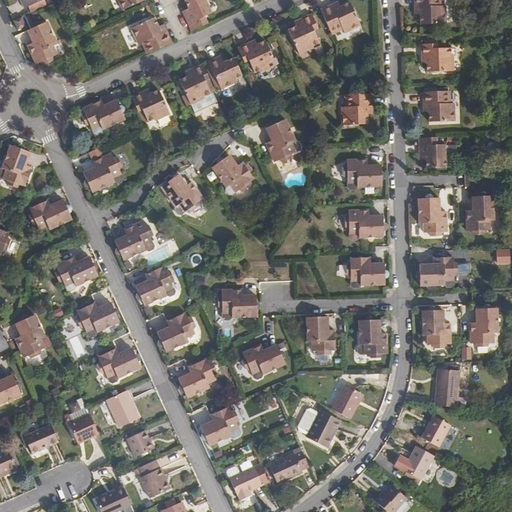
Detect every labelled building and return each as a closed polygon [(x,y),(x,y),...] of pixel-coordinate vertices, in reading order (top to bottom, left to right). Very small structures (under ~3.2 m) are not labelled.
[(23,0),(24,1),(22,2),(25,9),(29,7),(36,3),(39,8),(47,5),(44,0),(23,0)] [(119,0),(124,10),(145,0),(119,0)] [(192,13),(185,16),(192,31),(209,24),(206,17),(213,14),(207,0),(188,0),(186,1),(190,9),(192,13)] [(413,0),(414,8),(419,8),(420,15),(420,25),(446,24),(445,7),(442,7),(439,7),(438,0),(413,0)] [(339,2),(332,6),(334,11),(341,8),(339,2)] [(32,12),(39,8),(36,3),(29,7),(32,12)] [(332,6),(321,11),(331,34),(343,28),(344,31),(345,34),(361,26),(350,4),(341,8),(334,11),(332,6)] [(300,25),(296,27),(289,31),(300,56),(314,49),(313,47),(319,44),(314,31),(318,29),(312,15),(299,21),(300,25)] [(22,18),(14,21),(9,24),(13,33),(27,27),(22,18)] [(145,42),(150,53),(173,43),(167,31),(163,33),(159,26),(156,18),(133,28),(140,45),(142,43),(145,42)] [(37,48),(29,52),(36,66),(39,64),(44,66),(53,62),(53,58),(58,56),(54,47),(57,46),(47,23),(28,32),(33,44),(34,44),(37,48)] [(331,34),(332,37),(344,31),(343,28),(331,34)] [(251,43),(238,49),(245,63),(249,61),(255,73),(262,71),(263,73),(277,66),(266,41),(258,45),(253,47),(251,43)] [(27,47),(29,52),(37,48),(34,44),(33,44),(27,47)] [(421,45),(422,59),(426,59),(426,64),(427,73),(454,72),(454,56),(452,56),(451,49),(437,50),(437,44),(421,45)] [(224,66),(222,61),(220,57),(209,62),(220,86),(235,79),(233,75),(240,71),(235,58),(228,61),(228,64),(224,66)] [(214,89),(203,65),(190,71),(192,75),(188,77),(179,81),(189,102),(203,96),(203,95),(213,90),(214,89)] [(189,102),(179,81),(176,83),(186,104),(189,102)] [(144,92),(132,97),(138,112),(143,110),(147,120),(154,117),(155,119),(169,112),(159,90),(151,94),(147,96),(144,92)] [(203,96),(189,102),(191,106),(215,95),(213,90),(203,95),(203,96)] [(448,92),(423,93),(423,105),(428,106),(429,113),(429,123),(455,122),(454,105),(451,105),(448,105),(448,92)] [(372,94),(344,96),(345,108),(341,108),(342,129),(370,128),(369,115),(373,115),(372,94)] [(119,110),(119,108),(113,95),(95,104),(105,126),(103,130),(104,134),(108,135),(115,132),(120,134),(129,130),(131,125),(134,123),(128,110),(121,113),(119,110)] [(126,105),(119,108),(119,110),(121,113),(128,110),(126,105)] [(275,147),(268,150),(275,163),(279,161),(282,163),(291,159),(292,155),(296,153),(292,145),(295,143),(285,120),(266,129),(271,142),(272,142),(275,147)] [(436,138),(418,139),(419,156),(425,156),(426,160),(426,169),(446,168),(445,146),(437,146),(436,138)] [(24,166),(25,167),(30,154),(10,147),(2,170),(4,172),(2,180),(6,181),(8,186),(17,189),(21,187),(25,188),(30,175),(22,172),(24,166)] [(97,170),(84,176),(93,195),(116,184),(119,186),(123,183),(124,180),(121,173),(123,169),(118,159),(114,159),(112,155),(99,161),(102,168),(97,170)] [(237,169),(237,167),(229,156),(211,169),(226,189),(225,192),(228,196),(231,196),(238,191),(242,192),(250,186),(250,182),(254,180),(245,168),(239,172),(237,169)] [(360,166),(360,158),(346,159),(346,164),(343,167),(343,176),(346,179),(347,187),(349,190),(354,190),(356,187),(381,186),(380,165),(366,165),(366,166),(360,166)] [(94,163),(97,170),(102,168),(99,161),(94,163)] [(242,164),(237,167),(237,169),(239,172),(245,168),(242,164)] [(32,169),(25,167),(24,166),(22,172),(30,175),(32,169)] [(185,188),(186,187),(177,175),(160,188),(175,208),(174,212),(176,215),(180,216),(188,210),(192,212),(200,206),(200,202),(203,199),(194,187),(188,192),(185,188)] [(191,183),(186,187),(185,188),(188,192),(194,187),(191,183)] [(473,217),(465,217),(465,231),(469,231),(473,235),(482,234),(485,230),(493,231),(497,228),(497,224),(492,221),(492,196),(472,197),(471,211),(473,211),(473,217)] [(439,213),(440,213),(440,199),(419,199),(419,224),(423,224),(423,233),(427,233),(431,237),(441,236),(444,233),(447,233),(447,219),(439,219),(439,213)] [(48,200),(43,203),(46,210),(51,208),(51,207),(48,200)] [(46,210),(43,203),(29,209),(31,213),(30,217),(34,226),(37,226),(40,231),(48,227),(50,230),(72,220),(64,201),(51,207),(51,208),(46,210)] [(362,218),(362,210),(348,211),(348,214),(345,217),(345,227),(349,230),(349,238),(351,241),(356,241),(358,238),(383,238),(382,216),(368,217),(368,218),(362,218)] [(127,234),(126,233),(114,240),(123,259),(146,249),(148,250),(153,248),(154,244),(151,237),(153,233),(149,224),(145,223),(142,219),(129,225),(132,232),(127,234)] [(123,227),(126,233),(127,234),(132,232),(129,225),(123,227)] [(0,256),(2,257),(4,253),(8,251),(11,242),(9,239),(11,233),(0,229),(0,256)] [(71,266),(67,259),(55,265),(57,269),(55,273),(58,280),(59,282),(62,283),(63,283),(66,290),(68,291),(70,292),(74,290),(74,286),(97,276),(89,256),(76,263),(76,264),(71,266)] [(73,257),(67,259),(71,266),(76,264),(76,263),(73,257)] [(363,265),(363,257),(349,258),(349,262),(346,265),(346,274),(350,277),(350,282),(359,282),(360,285),(384,285),(384,264),(369,264),(369,265),(363,265)] [(434,265),(434,264),(420,265),(421,286),(446,285),(446,281),(455,280),(455,276),(458,273),(458,263),(454,260),(454,257),(440,257),(440,265),(434,265)] [(148,280),(147,279),(135,285),(143,304),(166,294),(169,295),(174,294),(175,291),(172,283),(173,279),(170,270),(165,269),(163,265),(150,271),(152,278),(148,280)] [(150,271),(144,274),(147,279),(148,280),(152,278),(150,271)] [(235,297),(234,290),(221,290),(220,293),(218,297),(218,307),(221,310),(221,317),(224,321),(228,321),(230,318),(255,317),(255,295),(241,295),(241,297),(235,297)] [(90,306),(76,312),(78,315),(76,319),(80,327),(84,328),(88,337),(92,338),(95,337),(97,333),(119,322),(111,303),(98,309),(98,310),(93,312),(90,306)] [(98,310),(98,309),(95,303),(90,306),(93,312),(98,310)] [(478,330),(470,330),(470,344),(475,344),(478,347),(488,347),(491,344),(495,344),(494,334),(498,334),(497,309),(476,310),(476,324),(477,324),(478,330)] [(442,324),(443,324),(443,311),(422,312),(422,336),(426,336),(426,345),(431,345),(433,348),(444,348),(446,345),(450,345),(450,330),(442,331),(442,324)] [(170,328),(169,327),(157,333),(166,352),(188,341),(187,338),(195,334),(194,330),(196,327),(191,317),(187,316),(186,313),(172,319),(175,326),(170,328)] [(26,342),(19,345),(25,358),(29,356),(34,358),(43,354),(44,349),(50,346),(52,343),(50,339),(46,337),(36,315),(17,324),(23,337),(24,337),(26,342)] [(326,332),(327,332),(327,318),(306,318),(307,344),(310,344),(310,352),(316,352),(318,356),(327,356),(330,352),(335,351),(334,337),(326,337),(326,332)] [(172,319),(167,321),(169,327),(170,328),(175,326),(172,319)] [(380,340),(380,334),(380,321),(359,321),(360,346),(357,349),(357,352),(360,355),(369,355),(371,359),(381,358),(384,354),(388,354),(388,340),(380,340)] [(16,340),(19,345),(26,342),(24,337),(23,337),(16,340)] [(252,357),(248,350),(235,356),(237,360),(235,364),(239,373),(243,374),(247,382),(250,383),(254,381),(255,378),(278,367),(269,348),(257,354),(256,355),(252,357)] [(254,348),(248,350),(252,357),(256,355),(257,354),(254,348)] [(111,352),(98,358),(100,362),(98,366),(102,375),(106,376),(110,383),(113,385),(117,383),(118,378),(140,368),(132,349),(119,355),(119,356),(114,358),(111,352)] [(119,356),(119,355),(116,349),(111,352),(114,358),(119,356)] [(196,372),(191,374),(178,380),(187,399),(211,389),(209,385),(217,381),(215,377),(217,373),(213,364),(209,363),(207,359),(193,366),(196,372)] [(193,366),(188,368),(191,374),(196,372),(193,366)] [(437,381),(436,406),(458,408),(461,371),(441,369),(440,381),(437,381)] [(0,383),(0,405),(22,396),(13,376),(1,382),(1,383),(0,383)] [(345,386),(332,410),(350,419),(363,395),(345,386)] [(127,391),(107,400),(120,428),(139,419),(127,391)] [(217,420),(213,422),(201,428),(210,447),(233,436),(231,433),(240,429),(238,424),(240,421),(236,412),(231,411),(230,407),(216,413),(219,419),(217,420)] [(86,408),(70,416),(73,422),(90,415),(87,410),(86,408)] [(329,449),(333,441),(332,439),(336,431),(338,432),(342,423),(322,412),(309,439),(329,449)] [(216,413),(211,416),(213,422),(217,420),(219,419),(216,413)] [(99,435),(90,415),(73,422),(69,424),(77,441),(84,438),(86,441),(99,435)] [(433,416),(422,437),(439,448),(452,426),(433,416)] [(32,454),(58,442),(51,425),(32,433),(24,437),(32,454)] [(145,432),(127,440),(136,458),(153,450),(145,432)] [(397,467),(404,471),(421,480),(435,456),(417,446),(409,461),(402,457),(397,467)] [(309,466),(301,448),(293,451),(295,454),(269,465),(278,483),(303,473),(302,469),(309,466)] [(10,450),(0,454),(0,474),(17,467),(10,450)] [(18,470),(17,467),(0,474),(0,475),(1,478),(18,470)] [(253,467),(230,478),(240,500),(251,495),(249,490),(261,484),(253,467)] [(163,483),(167,482),(161,469),(141,478),(151,498),(167,491),(163,483)] [(384,496),(382,494),(376,501),(389,511),(395,511),(407,497),(393,486),(388,491),(384,496)] [(117,511),(131,506),(123,487),(115,491),(116,493),(97,501),(102,511),(117,511)] [(200,489),(191,493),(195,502),(204,498),(200,489)]
